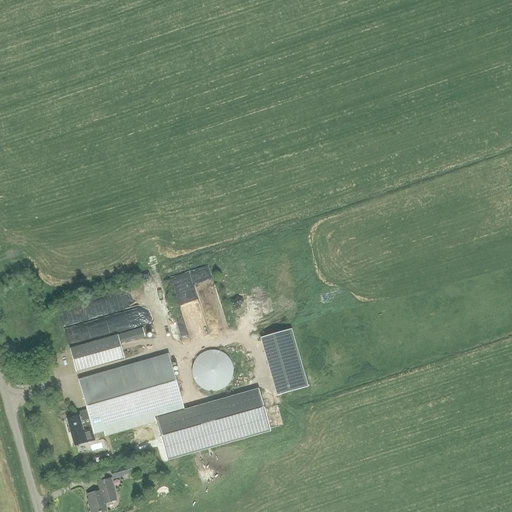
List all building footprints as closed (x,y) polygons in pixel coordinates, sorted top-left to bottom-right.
[(171,276),(178,299),(216,288),(210,265),(171,276)] [(76,310),(62,311),(63,325),(77,324),(76,310)] [(145,337),(143,328),(70,349),(77,373),(124,360),(120,344),(145,337)] [(308,386),(291,329),(262,338),(279,394),(308,386)] [(212,392),(220,390),(227,386),(232,379),(233,371),(232,363),(228,357),(221,352),(213,350),(205,352),(198,356),(194,363),(192,371),(193,379),(198,385),(204,390),(212,392)] [(93,433),(103,430),(105,437),(155,422),(185,412),(169,358),(80,384),(88,414),(80,416),(67,420),(74,443),(86,439),(85,435),(93,432),(93,433)] [(271,429),(258,389),(185,412),(155,422),(167,462),(271,429)] [(131,474),(129,466),(111,471),(113,480),(124,477),(124,475),(131,474)] [(104,511),(107,511),(105,504),(117,500),(111,479),(98,483),(100,491),(88,495),(91,504),(89,504),(91,511),(104,511)]
